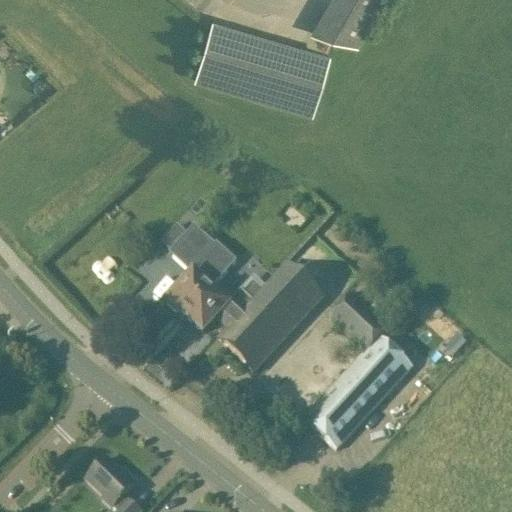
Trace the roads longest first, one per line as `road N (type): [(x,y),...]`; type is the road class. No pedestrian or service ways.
road 1 (tertiary): [(259,511),(105,390)]
road 2 (residential): [(0,498),(105,390)]
road 3 (tertiary): [(105,390),(0,284)]
